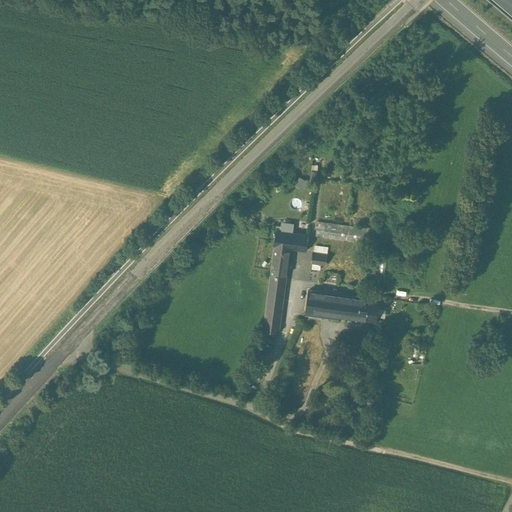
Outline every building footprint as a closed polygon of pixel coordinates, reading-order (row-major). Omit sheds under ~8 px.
[(300,176),(296,185),(305,189),(309,180),(300,176)] [(348,183),(343,188),(349,193),(354,188),(348,183)] [(368,228),(317,221),(315,236),(366,243),(368,228)] [(310,233),(276,229),(274,245),(264,328),(280,330),(290,247),(307,250),(310,233)] [(328,253),(313,251),(311,264),(326,266),(328,253)] [(339,318),(340,316),(366,319),(365,320),(376,322),(379,300),(380,300),(308,290),(304,314),(339,318)]
